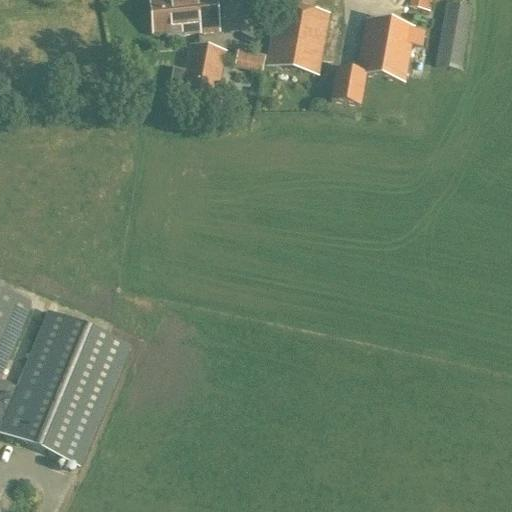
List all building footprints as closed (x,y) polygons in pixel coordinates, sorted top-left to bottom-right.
[(219,34),(215,0),(176,0),(177,1),(149,4),(153,36),(180,33),(181,38),(219,34)] [(248,0),(250,10),(278,6),(277,0),(248,0)] [(427,0),(420,45),(463,52),(471,0),(427,0)] [(317,78),(330,19),(309,15),(309,17),(296,14),(296,12),(287,11),(282,38),(270,36),(263,67),(284,71),(285,67),(298,69),(297,74),(317,78)] [(366,79),(405,86),(415,29),(365,21),(355,75),(336,72),(330,104),(361,109),(366,79)] [(226,54),(189,47),(178,105),(213,112),(215,112),(226,54)] [(0,382),(0,383),(32,306),(0,293),(0,382)] [(0,437),(80,470),(130,349),(48,314),(16,389),(0,383),(0,382),(0,424),(1,425),(0,427),(0,437)]
